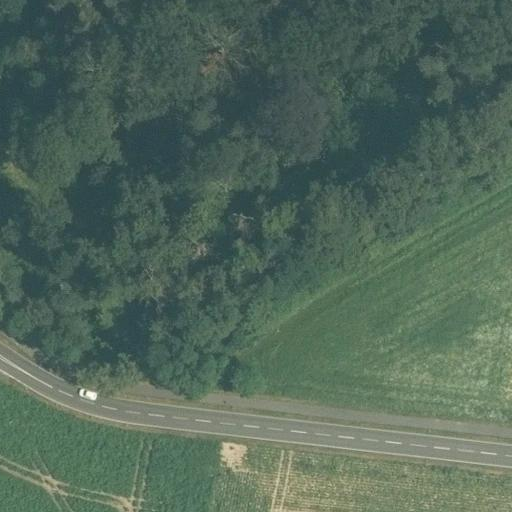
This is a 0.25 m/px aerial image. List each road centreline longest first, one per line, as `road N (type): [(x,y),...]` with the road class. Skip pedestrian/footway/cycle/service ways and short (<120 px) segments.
road 1 (unclassified): [(511,459),(113,411),(65,396),(0,358)]
road 2 (track): [(245,233),(333,212),(480,116),(511,104)]
